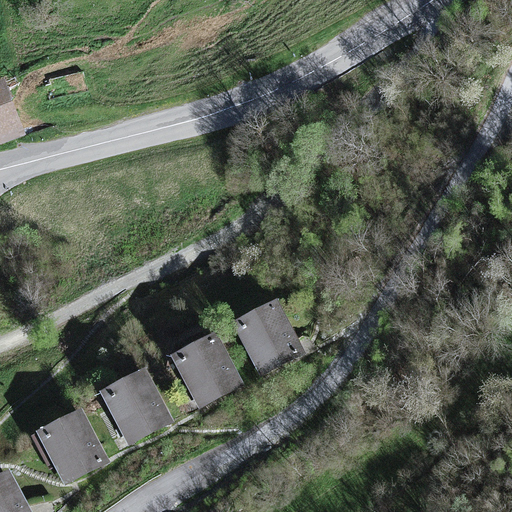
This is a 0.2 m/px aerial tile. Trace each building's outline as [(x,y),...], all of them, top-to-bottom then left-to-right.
[(10,88),(0,91),(0,149),(27,140),(10,88)] [(279,305),(235,329),(265,383),(309,359),(279,305)] [(218,337),(173,361),(203,415),(247,391),(218,337)] [(147,373),(104,396),(132,450),(175,427),(147,373)] [(83,413),(38,437),(68,492),(112,468),(83,413)] [(29,511),(10,476),(0,481),(0,511),(29,511)]
